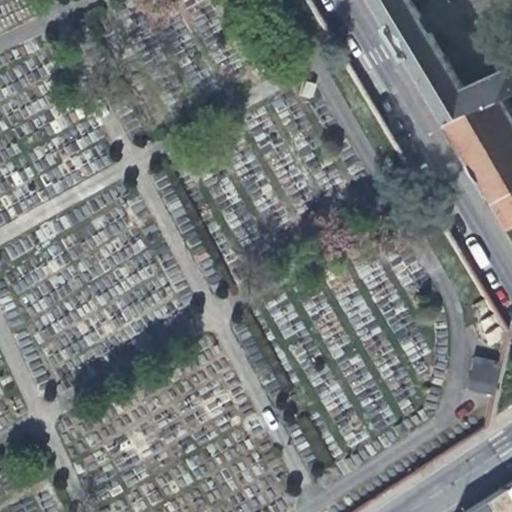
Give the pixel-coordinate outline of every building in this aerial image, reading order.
[(374,0),(413,65),(496,204),(511,196),(511,103),(509,96),(511,94),(511,65),(463,91),(409,0),(374,0)] [(511,196),(496,204),(502,214),(511,230),(511,229),(511,196)] [(481,329),(474,360),(497,365),(504,333),(481,329)] [(497,365),(474,360),(466,393),(489,398),(497,365)] [(511,404),(494,415),(495,423),(511,413),(511,404)] [(511,511),(511,480),(498,490),(508,511),(511,511)] [(463,511),(508,511),(498,490),(463,511)]
